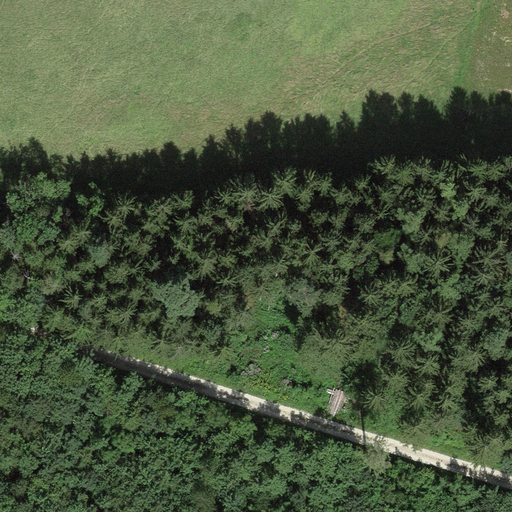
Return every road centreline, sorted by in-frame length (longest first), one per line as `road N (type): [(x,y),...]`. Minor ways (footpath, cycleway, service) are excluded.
road 1 (track): [(0,326),(511,485)]
road 2 (track): [(174,190),(511,160)]
